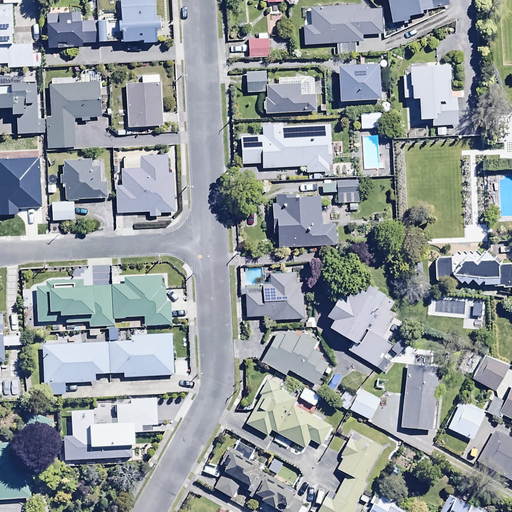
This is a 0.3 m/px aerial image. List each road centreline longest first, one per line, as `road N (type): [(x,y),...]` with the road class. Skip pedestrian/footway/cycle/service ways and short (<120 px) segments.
road 1 (residential): [(214,241),(215,395),(150,511)]
road 2 (residential): [(198,0),(214,241)]
road 3 (residential): [(0,254),(214,241)]
